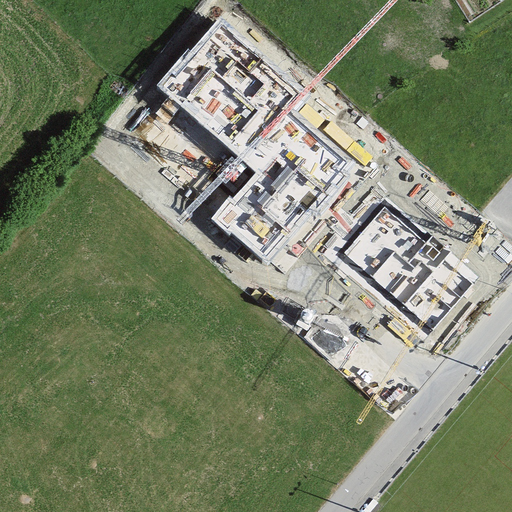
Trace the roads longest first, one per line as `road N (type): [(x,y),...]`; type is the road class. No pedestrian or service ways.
road 1 (residential): [(511,303),(335,511)]
road 2 (unknown): [(283,224),(439,388)]
